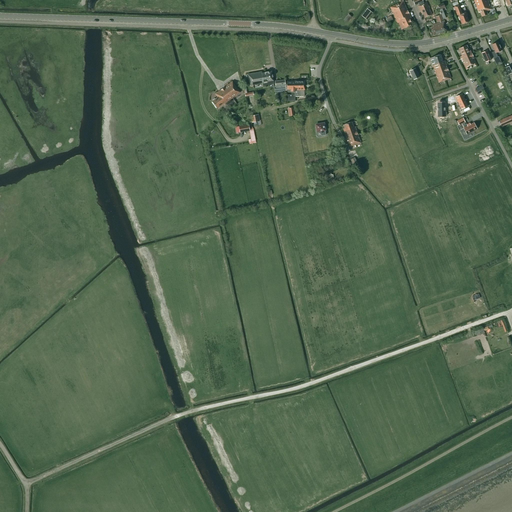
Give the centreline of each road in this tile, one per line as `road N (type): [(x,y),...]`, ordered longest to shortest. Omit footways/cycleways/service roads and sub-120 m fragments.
road 1 (track): [(508,312),(309,383),(169,418),(25,483)]
road 2 (tertiary): [(332,34),(0,15)]
road 3 (unclassified): [(511,166),(446,38)]
